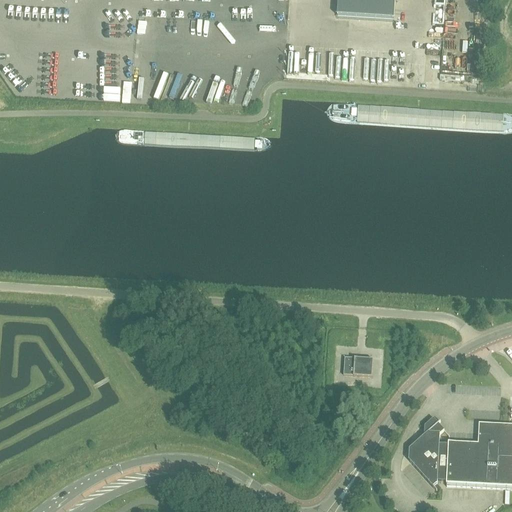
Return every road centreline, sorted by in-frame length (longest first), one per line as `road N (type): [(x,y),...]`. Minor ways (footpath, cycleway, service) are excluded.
road 1 (unclassified): [(511,99),(278,87),(267,115),(254,120),(0,116)]
road 2 (unclassified): [(0,287),(421,315),(458,323),(478,342)]
road 3 (tertiary): [(261,494),(228,468),(154,458),(97,476),(42,511)]
road 4 (tertiary): [(84,511),(135,483),(166,476),(221,480),(261,494)]
road 5 (tertiary): [(367,457),(424,383),(478,342)]
